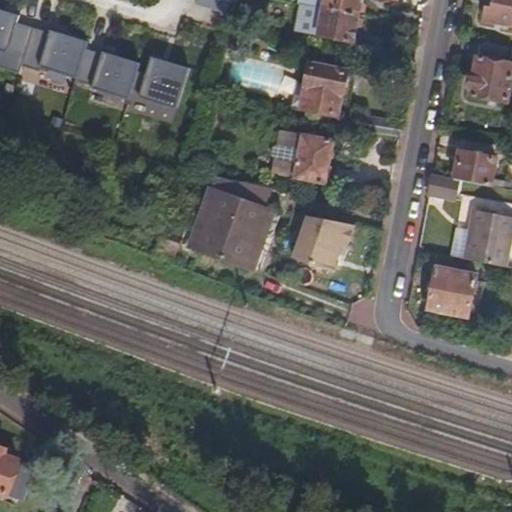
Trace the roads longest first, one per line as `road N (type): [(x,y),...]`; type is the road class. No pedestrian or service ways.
road 1 (residential): [(511,368),(383,331),(442,0)]
road 2 (residential): [(0,394),(170,511)]
